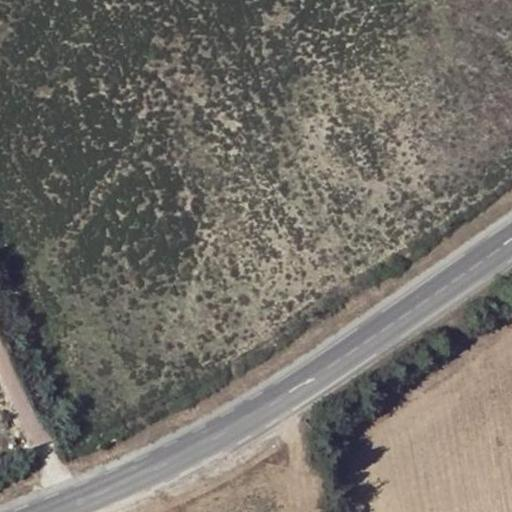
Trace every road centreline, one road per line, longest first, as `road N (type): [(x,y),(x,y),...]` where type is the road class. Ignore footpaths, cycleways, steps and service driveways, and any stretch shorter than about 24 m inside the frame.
road 1 (tertiary): [(511,240),(293,392),(56,511)]
road 2 (track): [(0,353),(69,506)]
